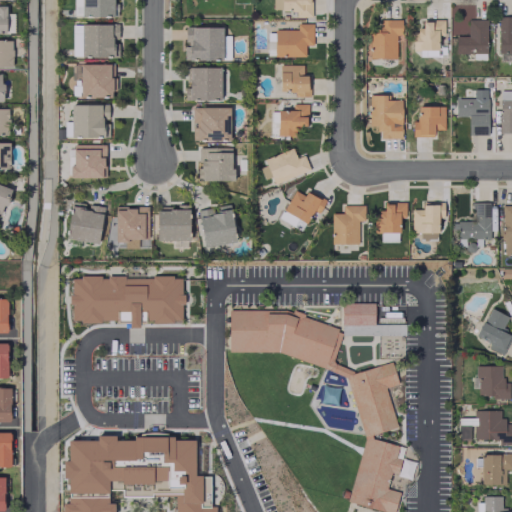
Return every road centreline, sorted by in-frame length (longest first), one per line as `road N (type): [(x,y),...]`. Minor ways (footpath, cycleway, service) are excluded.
road 1 (residential): [(347,0),(345,168)]
road 2 (residential): [(511,168),(345,168)]
road 3 (residential): [(151,0),(155,161)]
